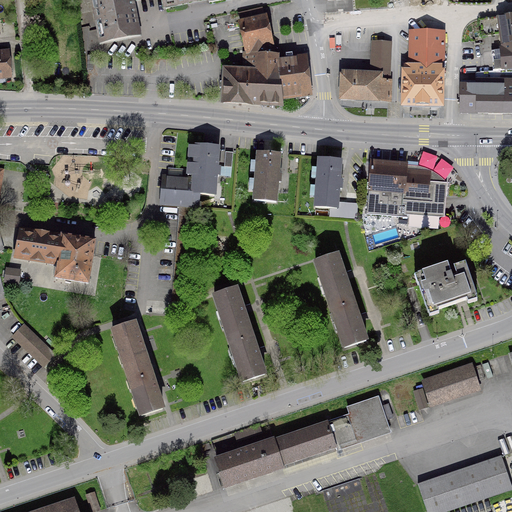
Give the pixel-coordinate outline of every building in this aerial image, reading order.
[(92,0),(101,42),(137,35),(129,0),(92,0)] [(239,72),(224,71),(222,103),(281,105),(282,105),(281,98),(309,95),(304,59),(277,63),(277,57),(272,57),(272,45),(271,45),(269,39),(271,38),(270,34),(268,34),(264,18),(263,18),(261,9),(238,14),(240,24),(239,24),(246,54),(244,54),(243,69),(239,68),(239,72)] [(500,35),(502,46),(511,44),(511,16),(479,20),(481,38),(500,35)] [(441,74),(440,74),(441,47),(443,47),(443,45),(441,45),(441,35),(411,34),(410,67),(403,66),(402,106),(440,107),(441,74)] [(388,75),(389,44),(372,44),(371,74),(357,74),(356,78),(344,77),(344,73),(341,73),(339,100),(387,102),(388,75)] [(492,72),(511,70),(511,44),(502,46),(502,51),(491,52),(492,72)] [(0,77),(10,77),(8,54),(0,54),(0,77)] [(511,70),(492,72),(477,74),(477,82),(461,82),(460,104),(460,114),(467,114),(511,114),(511,70)] [(215,169),(217,149),(196,148),(194,178),(192,194),(213,196),(214,176),(217,176),(218,169),(215,169)] [(225,151),(224,166),(232,167),(233,152),(225,151)] [(278,156),(258,154),(254,201),(274,203),(276,183),(279,183),(279,176),(277,176),(278,156)] [(340,183),(338,182),(339,162),(319,161),(315,207),(335,209),(337,189),(340,189),(340,183)] [(407,212),(442,215),(444,183),(442,179),(437,175),(433,172),(427,170),(421,168),(414,167),(406,166),(370,164),(366,214),(407,218),(407,212)] [(194,178),(162,175),(159,204),(191,207),(192,194),(194,178)] [(191,209),(178,208),(171,302),(184,303),(191,209)] [(94,241),(79,239),(40,233),(20,230),(14,259),(57,265),(54,279),(87,284),(94,241)] [(344,349),(365,342),(358,320),(344,278),(336,256),(315,263),(344,349)] [(417,286),(427,314),(476,298),(464,264),(453,268),(456,277),(451,278),(447,265),(417,275),(420,285),(417,286)] [(6,282),(16,283),(17,272),(7,270),(6,282)] [(242,383),(263,375),(257,354),(243,311),(235,290),(214,297),(242,383)] [(141,417),(161,410),(155,388),(141,345),(133,324),(112,331),(141,417)] [(43,368),(54,356),(23,326),(12,337),(43,368)] [(478,390),(470,367),(423,383),(431,406),(478,390)] [(419,410),(427,408),(421,390),(413,393),(419,410)] [(281,468),(280,467),(388,431),(384,421),(391,418),(387,405),(380,408),(377,398),(346,408),(349,415),(215,460),(224,488),(281,468)] [(234,435),(236,441),(260,432),(258,426),(234,435)] [(200,452),(210,449),(208,444),(198,447),(200,452)] [(425,511),(447,511),(511,490),(501,457),(417,485),(425,511)] [(321,491),(327,511),(368,511),(366,505),(358,479),(321,491)] [(93,493),(85,496),(90,511),(95,511),(99,511),(93,493)] [(511,511),(511,497),(491,505),(492,511),(511,511)] [(77,511),(73,500),(36,511),(77,511)]
